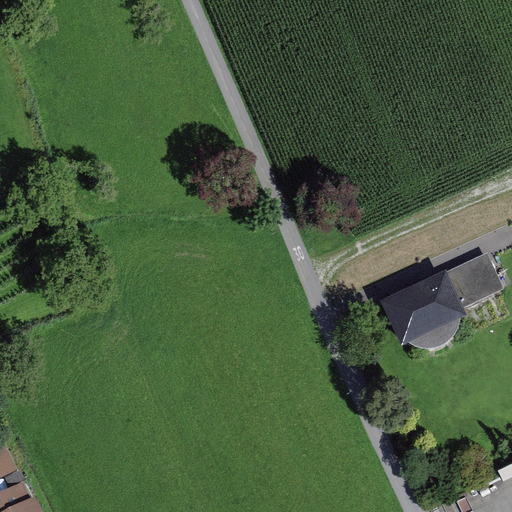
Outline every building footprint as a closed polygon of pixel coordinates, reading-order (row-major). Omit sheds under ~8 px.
[(511,290),(495,255),(452,275),(469,310),(511,290)] [(469,310),(452,275),(390,304),(411,348),(419,345),(469,321),(473,319),(469,310)] [(469,321),(419,345),(427,350),(437,352),(447,351),(456,347),(463,340),(467,331),(469,321)] [(0,446),(0,478),(18,472),(8,443),(0,446)] [(48,511),(34,482),(0,499),(0,511),(48,511)]
